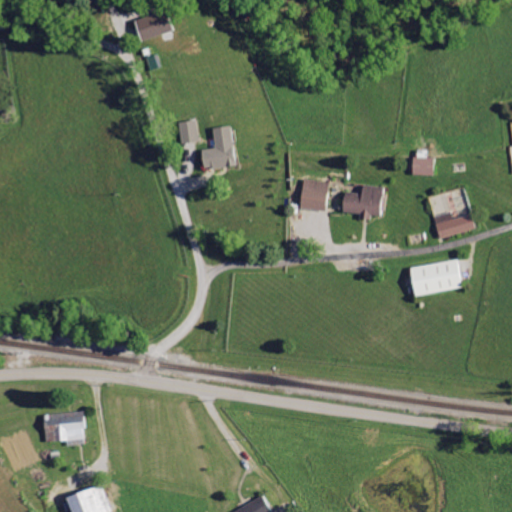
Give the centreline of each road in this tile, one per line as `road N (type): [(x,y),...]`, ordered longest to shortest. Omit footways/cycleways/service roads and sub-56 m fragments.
road 1 (tertiary): [(511,433),(114,377),(0,375)]
road 2 (residential): [(148,381),(157,355),(200,312),(205,275),(120,0)]
